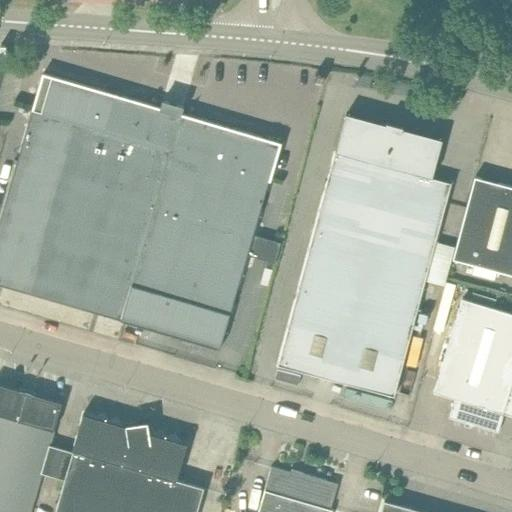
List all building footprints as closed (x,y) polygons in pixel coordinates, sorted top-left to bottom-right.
[(219,349),(230,313),(280,143),(181,114),(182,110),(187,109),(185,108),(177,108),(168,105),(160,100),(158,101),(162,104),(160,108),(52,77),(42,112),(33,109),(0,220),(0,283),(121,319),(219,349)] [(346,113),(328,177),(278,364),(394,395),(452,182),(432,177),(443,139),(346,113)] [(511,186),(475,176),(453,258),(511,274),(511,186)] [(440,372),(434,391),(455,398),(449,417),(465,422),(466,419),(472,421),(474,424),(498,432),(504,413),(503,412),(511,381),(511,313),(462,298),(440,372)] [(511,381),(503,412),(504,413),(511,415),(511,381)] [(0,383),(0,511),(29,511),(41,472),(50,444),(62,402),(0,383)] [(197,511),(204,487),(177,479),(187,443),(150,432),(148,421),(124,425),(83,413),(72,451),(50,444),(41,472),(65,478),(55,511),(197,511)] [(258,511),(332,511),(333,509),(331,509),(338,485),(326,482),(326,479),(302,472),(302,475),(272,466),(258,511)]
